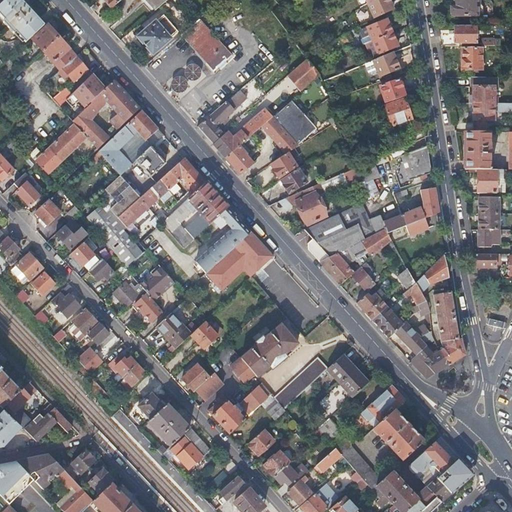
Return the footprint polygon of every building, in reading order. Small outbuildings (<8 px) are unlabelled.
[(18,0),(4,0),(0,4),(0,17),(3,20),(1,22),(12,34),(15,33),(25,43),(43,26),(18,0)] [(101,0),(110,10),(122,0),(101,0)] [(143,0),(154,12),(167,0),(143,0)] [(388,0),(373,0),(366,3),(372,17),(392,8),(388,0)] [(480,5),(477,5),(477,0),(451,0),(452,4),(451,4),(451,15),(477,16),(477,15),(480,15),(482,13),(482,7),(480,5)] [(176,33),(161,17),(137,39),(151,55),(176,33)] [(365,27),(370,42),(371,42),(390,34),(385,19),(365,27)] [(198,20),(179,36),(192,51),(211,73),(229,58),(230,57),(198,20)] [(42,52),(57,38),(46,26),(31,40),(42,52)] [(491,26),(475,27),(475,28),(453,28),(454,44),(475,44),(475,32),(492,32),(491,26)] [(347,33),(338,39),(343,47),(352,42),(347,33)] [(390,34),(371,42),(376,55),(396,47),(390,34)] [(75,57),(57,38),(42,52),(59,71),(62,69),(75,57)] [(481,49),(460,49),(461,71),(482,70),(481,49)] [(390,53),(370,61),(377,77),(396,69),(390,53)] [(87,70),(75,57),(62,69),(73,82),(87,70)] [(305,58),(282,79),(296,95),(317,76),(315,72),(305,58)] [(190,81),(193,81),(196,80),(198,79),(200,76),(201,74),(200,71),(199,68),(198,66),(195,65),(192,64),(190,65),(187,66),(185,68),(184,70),(184,73),(184,76),(186,78),(188,80),(190,81)] [(71,95),(64,101),(71,108),(78,101),(84,107),(89,102),(103,89),(90,75),(71,95)] [(177,93),(179,93),(182,93),(184,91),(186,89),(187,86),(187,83),(185,81),(184,79),(181,77),(179,77),(176,77),(173,78),(171,80),(170,83),(170,85),(170,88),(172,90),(174,92),(177,93)] [(497,78),(471,78),(471,104),(497,104),(496,98),(493,97),(493,87),(496,87),(497,78)] [(377,87),(383,103),(404,96),(397,79),(377,87)] [(108,120),(116,129),(137,109),(112,80),(103,89),(89,102),(97,110),(104,101),(115,113),(108,120)] [(50,98),(57,107),(60,106),(64,101),(71,95),(64,88),(50,98)] [(239,91),(207,119),(216,129),(246,98),(239,91)] [(403,99),(382,106),(390,126),(410,119),(403,99)] [(290,101),(271,117),(260,127),(285,155),(292,150),(298,146),(316,130),(290,101)] [(81,110),(90,120),(97,110),(89,102),(84,107),(81,110)] [(497,104),(471,104),(471,133),(485,133),(486,121),(491,121),(492,111),(495,111),(495,113),(510,114),(511,104),(497,104)] [(222,136),(212,145),(224,159),(237,148),(241,144),(254,133),(260,127),(271,117),(265,109),(231,139),(226,133),(222,136)] [(85,137),(96,149),(107,139),(90,120),(81,110),(70,120),(73,124),(85,137)] [(139,111),(98,151),(103,158),(119,175),(130,166),(116,151),(136,132),(150,147),(162,136),(139,111)] [(346,116),(337,120),(340,126),(348,123),(346,116)] [(207,119),(197,128),(212,145),(222,136),(216,129),(207,119)] [(34,160),(35,161),(46,174),(85,137),(73,124),(34,160)] [(406,135),(409,144),(424,137),(422,128),(406,135)] [(116,151),(130,166),(134,162),(150,148),(150,147),(136,132),(116,151)] [(471,133),(464,133),(464,171),(476,171),(488,171),(489,133),(485,133),(471,133)] [(241,144),(237,148),(245,156),(249,153),(241,144)] [(429,173),(425,146),(399,156),(408,181),(429,173)] [(150,148),(134,162),(149,177),(164,163),(150,148)] [(237,148),(224,159),(239,176),(251,164),(245,156),(237,148)] [(285,155),(269,165),(273,171),(271,172),(277,179),(294,167),(290,161),(296,156),(292,150),(285,155)] [(96,165),(103,158),(98,151),(90,158),(96,165)] [(13,169),(0,155),(0,179),(1,181),(13,169)] [(204,182),(183,159),(155,183),(138,198),(147,208),(181,178),(187,183),(185,186),(190,191),(192,190),(195,191),(204,182)] [(371,160),(357,166),(364,183),(372,179),(378,177),(371,160)] [(130,166),(119,175),(138,198),(155,183),(149,177),(134,162),(130,166)] [(296,170),(280,181),(283,187),(282,187),(287,195),(301,187),(303,189),(307,186),(296,170)] [(25,171),(12,183),(17,189),(14,192),(27,206),(38,196),(31,189),(37,184),(25,171)] [(488,171),(476,171),(476,194),(495,194),(495,180),(501,180),(501,171),(488,171)] [(505,171),(501,171),(501,180),(495,180),(495,194),(505,194),(505,171)] [(119,175),(105,188),(117,201),(109,209),(116,218),(124,210),(138,198),(119,175)] [(364,183),(370,198),(378,194),(372,179),(364,183)] [(227,208),(204,182),(195,191),(181,204),(167,218),(166,219),(161,224),(169,234),(179,224),(191,213),(193,215),(196,211),(201,216),(185,230),(174,240),(182,248),(185,246),(212,221),(218,216),(227,208)] [(317,184),(284,200),(288,209),(295,205),(305,226),(324,217),(315,198),(322,195),(317,184)] [(79,213),(80,214),(94,231),(110,250),(115,257),(125,268),(145,250),(138,242),(116,218),(109,209),(117,201),(105,188),(79,213)] [(418,190),(423,219),(436,214),(438,213),(434,188),(432,188),(418,190)] [(405,190),(393,194),(395,199),(406,196),(405,190)] [(497,198),(478,198),(478,215),(497,215),(497,198)] [(47,200),(34,213),(45,225),(59,212),(47,200)] [(312,240),(328,258),(336,254),(349,247),(375,235),(367,219),(360,204),(303,231),(312,240)] [(61,217),(66,223),(78,212),(73,206),(61,217)] [(249,232),(227,208),(218,216),(212,221),(219,229),(225,224),(230,229),(194,262),(204,274),(249,232)] [(418,208),(400,215),(405,226),(423,219),(418,208)] [(66,223),(54,234),(67,249),(84,234),(79,228),(75,231),(70,225),(80,214),(79,213),(78,212),(66,223)] [(155,217),(160,223),(161,224),(166,219),(160,212),(155,217)] [(382,223),(383,222),(380,215),(367,219),(375,235),(384,230),(382,223)] [(382,223),(384,230),(385,234),(405,226),(400,215),(383,222),(382,223)] [(497,215),(478,215),(478,230),(497,230),(497,215)] [(427,230),(423,219),(405,226),(409,237),(427,230)] [(179,224),(169,234),(174,240),(185,230),(179,224)] [(384,230),(375,235),(349,247),(360,267),(364,264),(380,249),(389,241),(385,234),(384,230)] [(478,230),(476,230),(476,247),(490,248),(490,245),(498,245),(499,230),(497,230),(478,230)] [(249,232),(204,274),(220,291),(243,270),(249,277),(271,256),(249,232)] [(6,261),(11,266),(21,256),(17,251),(18,250),(7,238),(0,244),(0,248),(9,258),(6,261)] [(307,250),(323,269),(321,261),(328,258),(312,240),(307,244),(307,250)] [(81,243),(70,253),(81,266),(93,256),(90,253),(93,249),(90,244),(86,248),(81,243)] [(96,255),(100,259),(105,254),(109,251),(105,247),(96,255)] [(115,257),(110,250),(109,251),(105,254),(111,261),(115,257)] [(40,268),(27,254),(14,265),(21,272),(18,275),(21,277),(23,275),(28,280),(40,268)] [(81,266),(86,271),(87,271),(100,259),(96,255),(95,254),(93,256),(81,266)] [(321,261),(323,269),(339,286),(350,276),(354,273),(336,254),(328,258),(321,261)] [(499,255),(474,255),(476,269),(495,269),(495,265),(500,266),(499,255)] [(442,256),(413,283),(420,293),(429,284),(447,277),(442,256)] [(100,259),(87,271),(96,281),(102,275),(105,279),(112,273),(100,259)] [(151,274),(138,285),(143,291),(145,293),(152,302),(174,283),(157,264),(149,272),(151,274)] [(354,273),(350,276),(364,293),(373,285),(364,275),(369,270),(364,264),(360,267),(354,273)] [(21,272),(14,265),(9,270),(23,285),(28,280),(23,275),(21,277),(18,275),(21,272)] [(395,277),(407,289),(413,283),(405,268),(395,277)] [(126,270),(120,275),(124,278),(129,273),(126,270)] [(53,284),(42,273),(30,285),(40,296),(53,284)] [(111,292),(125,307),(143,291),(138,285),(136,285),(135,286),(131,282),(127,286),(123,281),(111,292)] [(407,289),(401,294),(405,298),(409,294),(415,307),(424,303),(425,301),(420,293),(413,283),(407,289)] [(72,289),(67,284),(50,300),(55,306),(54,307),(65,319),(78,307),(67,294),(72,289)] [(21,302),(29,297),(22,288),(14,294),(21,302)] [(372,292),(374,294),(379,301),(383,297),(376,289),(374,291),(372,292)] [(439,352),(449,364),(464,354),(460,338),(456,340),(453,316),(452,310),(448,292),(431,295),(433,307),(440,345),(441,350),(439,352)] [(133,304),(151,323),(157,317),(156,316),(161,312),(152,302),(145,293),(133,304)] [(366,295),(355,304),(371,322),(386,308),(379,301),(374,294),(371,296),(370,294),(367,296),(366,295)] [(424,303),(415,307),(410,309),(414,316),(418,313),(419,317),(428,314),(429,312),(424,303)] [(83,308),(70,321),(85,337),(86,335),(97,324),(83,308)] [(386,308),(371,322),(387,340),(394,333),(401,325),(398,322),(400,320),(395,314),(393,316),(386,308)] [(48,319),(39,310),(33,315),(42,325),(48,319)] [(169,313),(154,327),(168,341),(182,327),(169,313)] [(85,337),(70,321),(64,327),(79,343),(85,337)] [(203,322),(189,335),(201,349),(217,336),(208,327),(203,322)] [(208,327),(217,336),(222,331),(214,322),(208,327)] [(401,325),(394,333),(416,356),(425,345),(432,338),(430,332),(423,338),(421,336),(419,338),(404,322),(401,325)] [(107,335),(97,324),(86,335),(95,345),(107,335)] [(256,344),(240,359),(242,361),(253,374),(254,374),(256,377),(297,343),(279,324),(263,339),(261,336),(255,342),(256,344)] [(182,327),(168,341),(171,345),(168,349),(171,352),(189,335),(182,327)] [(66,335),(61,330),(53,337),(58,343),(66,335)] [(409,362),(425,380),(449,364),(439,352),(435,355),(425,345),(416,356),(411,360),(409,362)] [(77,359),(82,366),(94,355),(88,349),(77,359)] [(107,365),(109,368),(109,367),(120,357),(118,354),(107,365)] [(82,366),(80,367),(87,375),(101,362),(94,355),(82,366)] [(325,370),(338,383),(354,369),(342,355),(327,368),(325,370)] [(113,368),(121,376),(134,364),(129,358),(125,361),(120,357),(109,367),(111,370),(113,368)] [(272,396),(275,399),(277,402),(283,408),(325,370),(327,368),(317,357),(272,396)] [(243,383),(253,374),(242,361),(240,359),(240,358),(230,367),(243,383)] [(134,364),(121,376),(126,381),(122,386),(126,390),(139,377),(137,375),(141,371),(134,364)] [(180,379),(192,391),(193,390),(213,372),(211,370),(205,376),(194,365),(180,379)] [(354,369),(338,383),(350,397),(367,382),(354,369)] [(0,372),(0,403),(5,408),(21,392),(1,371),(0,372)] [(213,372),(193,390),(203,399),(222,383),(213,372)] [(270,393),(260,382),(238,403),(242,408),(241,409),(247,415),(259,403),(270,393)] [(21,392),(5,408),(3,410),(6,412),(22,428),(24,429),(25,428),(34,420),(24,411),(21,414),(18,411),(39,391),(31,383),(21,392)] [(405,401),(390,386),(359,414),(366,423),(370,419),(377,426),(393,411),(405,401)] [(136,406),(148,420),(162,406),(150,393),(136,406)] [(270,393),(259,403),(264,409),(275,399),(272,396),(270,393)] [(207,411),(211,414),(226,401),(220,395),(214,401),(216,403),(207,411)] [(319,408),(331,409),(333,398),(321,397),(319,408)] [(226,401),(211,414),(228,433),(243,419),(237,413),(241,409),(242,408),(238,403),(236,402),(231,406),(226,401)] [(274,418),(284,410),(283,408),(277,402),(268,411),(274,418)] [(148,420),(146,422),(169,446),(170,446),(182,434),(183,433),(187,429),(164,404),(162,406),(148,420)] [(58,422),(68,432),(73,426),(56,408),(50,414),(58,422)] [(34,420),(25,428),(38,441),(58,422),(50,414),(45,409),(34,420)] [(377,426),(372,430),(401,461),(422,442),(393,411),(377,426)] [(0,447),(4,446),(22,428),(6,412),(0,417),(0,447)] [(316,428),(321,433),(329,443),(340,433),(328,418),(316,428)] [(188,428),(187,429),(183,433),(198,451),(200,454),(202,455),(207,451),(203,445),(203,444),(188,428)] [(262,430),(247,444),(256,454),(271,441),(262,430)] [(340,433),(329,443),(334,448),(343,459),(347,463),(357,475),(360,478),(364,484),(370,490),(380,481),(350,447),(350,439),(342,431),(340,433)] [(414,473),(426,486),(436,478),(457,459),(458,458),(439,438),(409,465),(408,469),(413,474),(414,473)] [(200,457),(188,444),(175,456),(186,469),(200,457)] [(161,446),(157,449),(161,454),(165,450),(161,446)] [(165,450),(161,454),(166,459),(171,455),(170,453),(173,449),(170,446),(169,446),(165,450)] [(343,459),(334,448),(315,465),(320,472),(324,468),(335,459),(339,463),(343,459)] [(88,449),(73,463),(84,474),(98,460),(88,449)] [(262,464),(273,476),(286,464),(289,462),(277,450),(262,464)] [(52,455),(18,462),(35,480),(44,490),(53,481),(51,479),(56,474),(70,489),(73,486),(79,493),(74,498),(62,508),(65,511),(81,511),(89,505),(90,506),(94,502),(95,501),(77,481),(52,455)] [(457,459),(436,478),(450,493),(468,476),(469,471),(457,459)] [(35,480),(18,462),(0,465),(0,494),(10,505),(35,480)] [(286,464),(273,476),(279,484),(283,480),(285,482),(287,484),(290,488),(301,478),(301,477),(308,471),(300,463),(292,470),(286,464)] [(105,468),(91,482),(102,494),(113,484),(117,480),(105,468)] [(391,472),(380,481),(370,490),(374,494),(378,499),(375,502),(380,508),(383,505),(389,500),(393,506),(388,511),(389,511),(396,511),(412,497),(391,472)] [(216,501),(219,505),(242,485),(236,477),(218,493),(222,497),(216,501)] [(290,488),(285,491),(297,504),(310,492),(302,484),(304,482),(302,480),(301,478),(290,488)] [(364,484),(360,478),(354,483),(353,485),(358,490),(364,484)] [(416,501),(403,511),(429,511),(450,493),(436,478),(426,486),(432,493),(436,497),(423,509),(419,504),(416,501)] [(285,482),(275,491),(280,496),(285,491),(290,488),(287,484),(285,482)] [(325,483),(313,493),(326,508),(338,498),(325,483)] [(94,502),(103,511),(139,511),(113,484),(102,494),(95,501),(94,502)] [(426,486),(412,497),(416,501),(419,504),(432,493),(426,486)] [(232,502),(240,511),(256,511),(262,507),(246,489),(232,502)] [(313,493),(298,506),(303,511),(321,511),(326,508),(313,493)] [(432,493),(419,504),(423,509),(436,497),(432,493)] [(0,511),(16,511),(10,505),(0,494),(0,511)] [(70,494),(58,505),(62,508),(74,498),(70,494)] [(353,511),(355,511),(342,497),(328,509),(330,511),(353,511)] [(403,511),(416,501),(412,497),(396,511),(403,511)]
